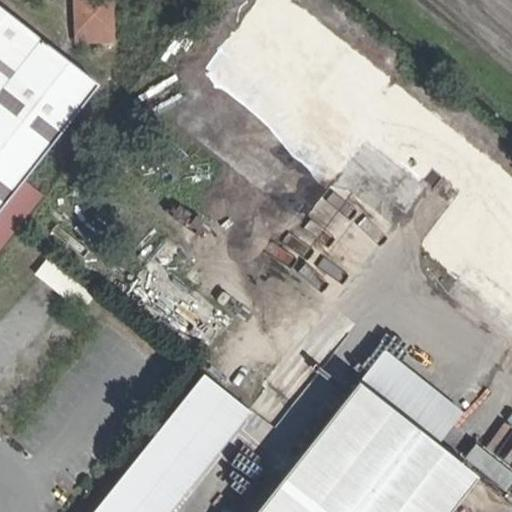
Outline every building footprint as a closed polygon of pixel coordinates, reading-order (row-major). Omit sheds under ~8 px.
[(118,28),(117,0),(78,0),(81,30),(118,28)] [(103,83),(0,3),(0,256),(48,192),(31,177),(103,83)] [(82,42),(120,40),(118,28),(81,30),(82,42)] [(258,511),(451,511),(484,470),(365,377),(258,511)] [(140,511),(121,496),(108,511),(140,511)]
